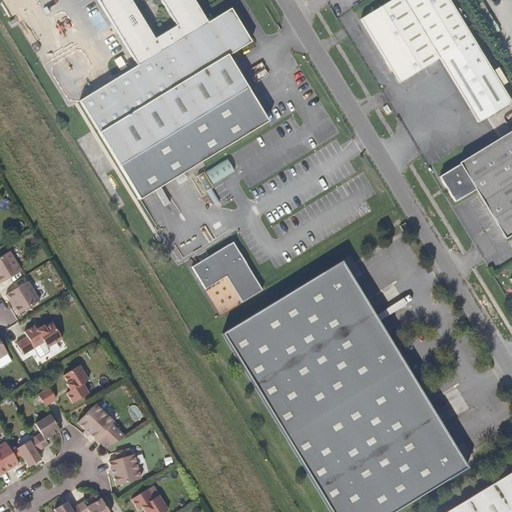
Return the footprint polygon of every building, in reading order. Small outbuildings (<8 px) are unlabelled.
[(96,0),(137,65),(79,101),(119,166),(246,87),(227,56),(250,42),(230,9),(207,23),(193,0),(96,0)] [(439,58),(446,69),(479,49),(449,0),(392,0),(360,20),(399,83),(439,58)] [(511,102),(479,49),(446,69),(478,122),(511,102)] [(511,133),(460,164),(461,165),(440,178),(455,203),(476,191),(506,239),(507,239),(511,235),(511,133)] [(230,160),(206,169),(211,182),(235,173),(230,160)] [(231,242),(227,245),(235,257),(239,255),(231,242)] [(235,257),(227,245),(191,267),(204,289),(225,277),(240,301),(260,289),(239,255),(235,257)] [(0,283),(21,271),(9,251),(0,257),(0,283)] [(396,511),(468,468),(340,260),(220,332),(330,511),(396,511)] [(28,281),(6,295),(18,314),(40,301),(28,281)] [(27,337),(16,344),(23,355),(44,342),(47,348),(62,339),(52,323),(45,328),(44,326),(37,330),(34,326),(24,332),(27,337)] [(79,366),(63,375),(68,383),(66,384),(70,391),(66,393),(72,403),(88,393),(83,384),(88,380),(79,366)] [(49,388),(38,395),(44,406),(56,400),(49,388)] [(95,404),(77,423),(95,440),(102,433),(107,438),(118,425),(95,404)] [(50,414),(29,427),(35,437),(42,449),(48,445),(45,439),(59,430),(50,414)] [(17,448),(28,467),(41,460),(36,452),(42,449),(35,437),(17,448)] [(5,442),(0,445),(0,475),(18,464),(5,442)] [(109,462),(116,486),(141,479),(132,448),(116,453),(118,460),(109,462)] [(511,511),(511,472),(446,511),(511,511)] [(147,489),(131,499),(137,509),(142,507),(144,511),(165,511),(168,510),(159,495),(153,499),(147,489)] [(54,509),(55,511),(109,511),(101,499),(87,507),(83,502),(71,509),(66,502),(54,509)]
